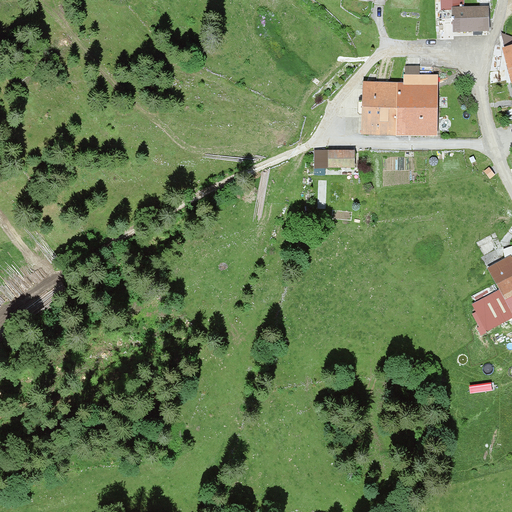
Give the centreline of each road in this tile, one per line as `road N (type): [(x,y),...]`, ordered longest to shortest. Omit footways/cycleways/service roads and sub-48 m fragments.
road 1 (track): [(338,136),(251,171),(102,264),(0,303)]
road 2 (residential): [(477,74),(450,52),(383,49),(336,111),(338,136),(472,145),(489,136)]
